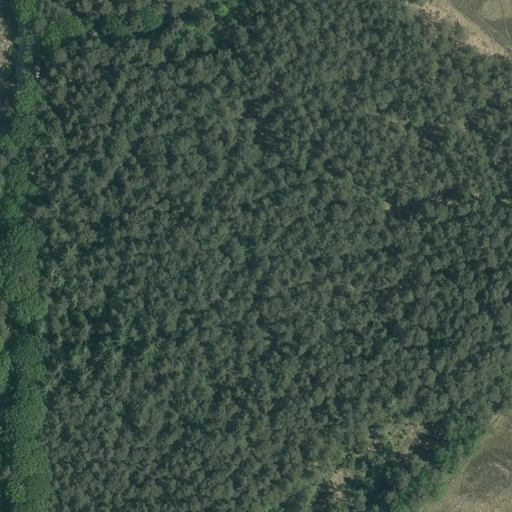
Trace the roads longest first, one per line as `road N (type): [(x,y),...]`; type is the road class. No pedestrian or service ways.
road 1 (track): [(0,416),(10,305),(1,228),(23,40)]
road 2 (track): [(222,0),(133,36),(39,39)]
